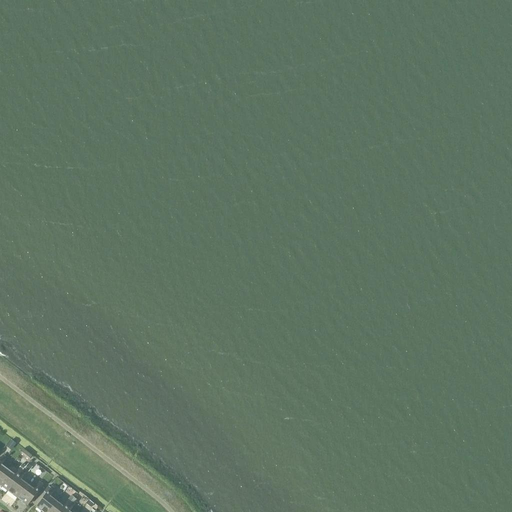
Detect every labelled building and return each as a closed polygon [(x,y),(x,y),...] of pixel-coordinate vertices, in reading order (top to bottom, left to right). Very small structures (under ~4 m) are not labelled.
[(31,460),(34,457),(25,450),(22,454),(31,460)] [(0,483),(9,471),(3,466),(8,459),(5,456),(0,462),(0,483)] [(0,485),(9,492),(24,471),(21,469),(16,476),(9,471),(0,483),(0,485)] [(25,471),(9,492),(19,499),(29,486),(22,481),(28,474),(28,473),(25,471)] [(29,486),(19,499),(29,507),(39,493),(41,495),(45,490),(43,488),(44,486),(41,483),(35,490),(29,486)] [(41,511),(50,511),(58,503),(51,498),(57,491),(54,488),(52,490),(50,488),(46,493),(48,495),(37,509),(41,511)] [(66,511),(76,499),(73,497),(64,508),(58,503),(50,511),(66,511)] [(71,511),(79,502),(76,499),(66,511),(71,511)]
